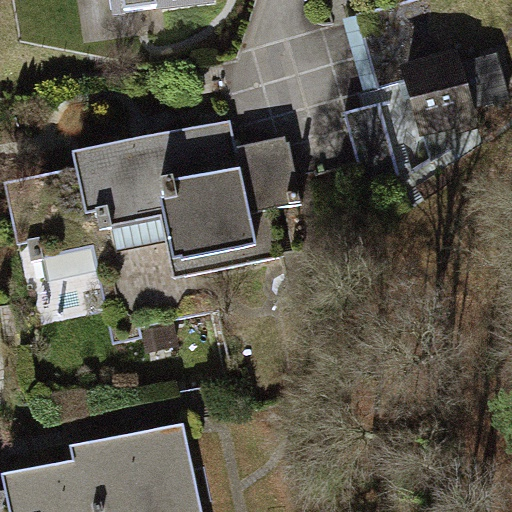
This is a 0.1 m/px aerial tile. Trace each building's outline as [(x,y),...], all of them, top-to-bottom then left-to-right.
[(113,0),(116,13),(212,0),(113,0)] [(412,94),(344,115),(367,191),(402,182),(452,150),(445,124),(474,115),(473,109),(507,99),(494,56),(460,66),(458,60),(446,64),(426,0),(406,0),(357,15),(380,88),(408,79),(412,94)] [(156,140),(159,154),(182,149),(208,273),(282,258),(272,212),(300,206),(287,145),(236,156),(229,124),(156,140)] [(182,149),(159,154),(86,169),(89,182),(19,198),(31,263),(41,261),(46,282),(88,272),(95,262),(88,231),(100,229),(121,332),(219,312),(208,273),(182,149)] [(157,448),(111,457),(122,511),(197,511),(188,471),(192,470),(182,425),(154,431),(157,448)] [(88,476),(43,486),(48,511),(122,511),(111,457),(85,462),(88,476)] [(19,507),(0,510),(0,511),(48,511),(43,486),(16,492),(19,507)]
